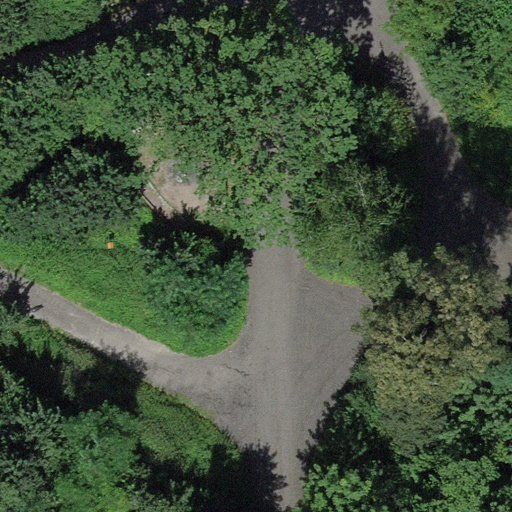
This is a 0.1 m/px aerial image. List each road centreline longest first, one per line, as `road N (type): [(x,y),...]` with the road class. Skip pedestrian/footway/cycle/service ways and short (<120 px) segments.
road 1 (track): [(312,0),(282,96),(273,414),(282,511)]
road 2 (track): [(273,414),(0,281)]
road 3 (track): [(352,0),(388,40),(478,254)]
road 4 (track): [(273,414),(369,298),(478,254)]
road 5 (track): [(0,75),(221,0)]
